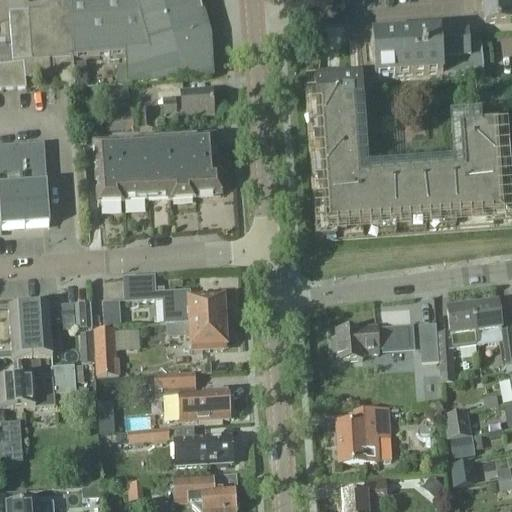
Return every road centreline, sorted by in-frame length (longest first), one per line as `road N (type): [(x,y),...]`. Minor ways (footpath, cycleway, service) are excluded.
road 1 (residential): [(0,268),(268,249)]
road 2 (residential): [(272,300),(511,265)]
road 3 (tertiary): [(268,249),(252,15)]
road 4 (tertiary): [(286,511),(272,300)]
road 5 (residential): [(252,15),(457,0)]
